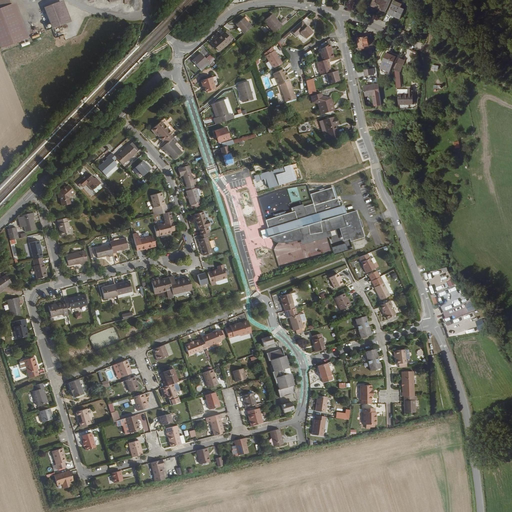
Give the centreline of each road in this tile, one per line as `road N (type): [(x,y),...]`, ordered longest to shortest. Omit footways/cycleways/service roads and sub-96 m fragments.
road 1 (residential): [(433,325),(377,178),(338,13)]
road 2 (residential): [(54,382),(86,474),(299,416)]
road 3 (residential): [(61,282),(191,251),(167,171),(122,112)]
road 4 (residential): [(262,299),(54,382)]
road 5 (residential): [(338,13),(255,3),(180,46)]
road 6 (unclassified): [(262,299),(220,182)]
road 7 (residential): [(61,282),(31,301),(54,382)]
